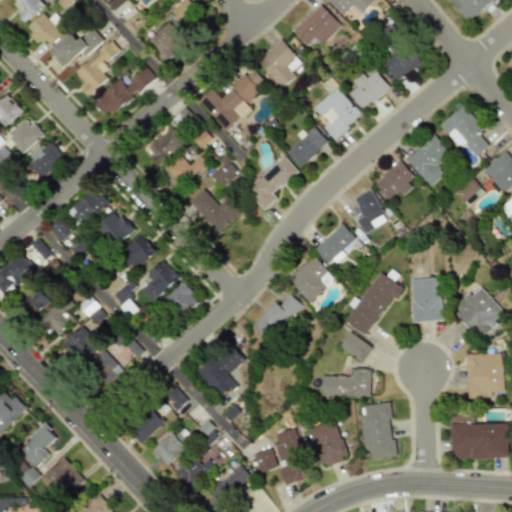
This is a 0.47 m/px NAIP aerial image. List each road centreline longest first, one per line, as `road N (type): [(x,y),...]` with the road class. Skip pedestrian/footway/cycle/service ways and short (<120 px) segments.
road 1 (residential): [(88,428),(258,280),(337,177),(511,27)]
road 2 (residential): [(0,244),(280,0)]
road 3 (residential): [(0,42),(239,299)]
road 4 (tertiary): [(0,333),(167,511)]
road 5 (residential): [(313,511),(382,486),(511,488)]
road 6 (residential): [(415,0),(511,111)]
